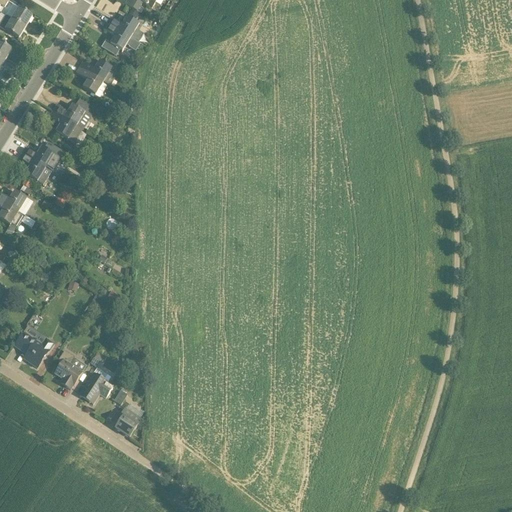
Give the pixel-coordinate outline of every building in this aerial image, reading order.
[(0,0),(0,6),(7,11),(11,4),(3,0),(0,0)] [(152,10),(157,0),(130,0),(126,6),(132,10),(137,13),(143,5),(152,10)] [(11,21),(25,30),(32,19),(27,15),(24,13),(18,10),(11,21)] [(136,20),(139,14),(137,13),(132,10),(129,15),(136,20)] [(13,37),(19,40),(25,30),(11,21),(5,17),(0,25),(0,28),(13,37)] [(108,25),(132,40),(140,27),(127,19),(122,27),(111,20),(108,25)] [(123,54),(132,40),(108,25),(104,31),(115,38),(111,46),(123,54)] [(0,59),(5,63),(12,52),(6,49),(6,48),(0,44),(0,59)] [(83,63),(80,69),(104,83),(112,88),(120,75),(100,63),(95,70),(83,63)] [(104,83),(80,69),(76,75),(88,82),(83,90),(95,97),(104,83)] [(137,73),(129,73),(129,81),(137,81),(137,73)] [(85,114),(90,106),(80,100),(75,108),(73,107),(68,115),(56,108),(53,113),(80,130),(89,117),(85,114)] [(113,119),(116,114),(108,108),(104,113),(113,119)] [(56,134),(72,144),(80,130),(53,113),(49,119),(61,126),(56,134)] [(37,157),(25,150),(22,155),(46,170),(54,156),(42,149),(37,157)] [(46,170),(22,155),(18,161),(30,168),(25,176),(43,187),(51,173),(46,170)] [(118,184),(122,179),(112,172),(108,177),(118,184)] [(29,190),(32,185),(25,181),(22,185),(29,190)] [(21,191),(29,197),(32,192),(23,187),(21,191)] [(0,201),(19,214),(28,201),(15,193),(10,201),(0,194),(0,201)] [(57,197),(53,204),(61,209),(65,202),(57,197)] [(47,210),(51,203),(45,200),(42,207),(47,210)] [(16,231),(21,223),(32,230),(35,224),(19,214),(0,201),(0,210),(3,212),(0,217),(0,221),(10,227),(5,236),(10,239),(15,230),(16,231)] [(20,245),(24,239),(18,234),(14,241),(20,245)] [(102,257),(99,261),(105,265),(105,264),(107,265),(109,262),(107,261),(107,260),(102,257)] [(43,271),(48,265),(42,259),(37,265),(43,271)] [(76,294),(79,286),(70,283),(67,291),(68,291),(76,294)] [(112,303),(116,298),(110,295),(107,300),(112,303)] [(99,306),(95,303),(92,301),(88,308),(95,312),(99,306)] [(43,321),(35,316),(13,350),(27,360),(25,364),(39,373),(56,347),(55,342),(49,338),(44,339),(37,335),(37,331),(43,321)] [(74,387),(74,388),(83,375),(70,366),(75,359),(65,352),(59,362),(62,365),(55,375),(63,381),(61,385),(71,391),(74,387)] [(97,356),(90,365),(97,370),(103,360),(97,356)] [(114,389),(108,385),(111,381),(96,371),(80,397),(94,406),(100,395),(107,399),(114,389)] [(121,393),(114,404),(121,408),(127,397),(121,393)] [(127,411),(125,410),(121,416),(124,417),(115,430),(130,440),(142,421),(141,420),(144,415),(130,406),(127,411)]
